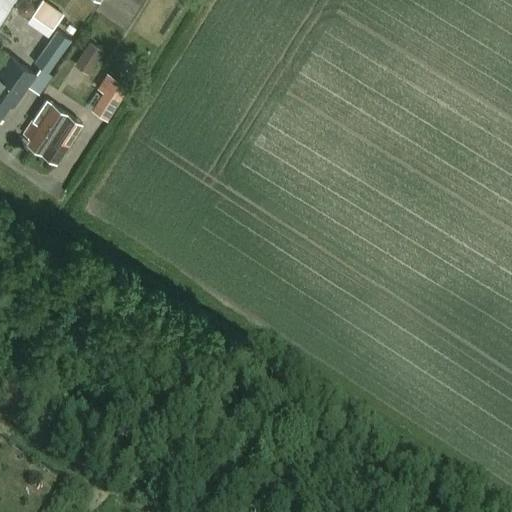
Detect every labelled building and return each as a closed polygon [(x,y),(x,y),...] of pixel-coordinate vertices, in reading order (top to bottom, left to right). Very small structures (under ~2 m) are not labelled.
[(0,0),(0,23),(15,0),(0,0)] [(24,16),(31,15),(35,9),(34,3),(28,0),(24,0),(21,1),(18,6),(19,13),(24,16)] [(48,36),(53,28),(64,13),(44,0),(42,0),(33,14),(27,21),(48,36)] [(55,28),(32,61),(40,66),(29,81),(39,89),(51,72),(47,70),(70,38),(55,28)] [(104,51),(90,41),(74,64),(88,74),(104,51)] [(12,104),(33,72),(7,55),(0,65),(0,112),(8,101),(12,104)] [(106,117),(126,85),(105,72),(96,86),(101,90),(90,107),(106,117)] [(46,98),(24,132),(30,135),(27,141),(41,150),(66,111),(46,98)] [(66,111),(41,150),(56,160),(81,121),(66,111)]
